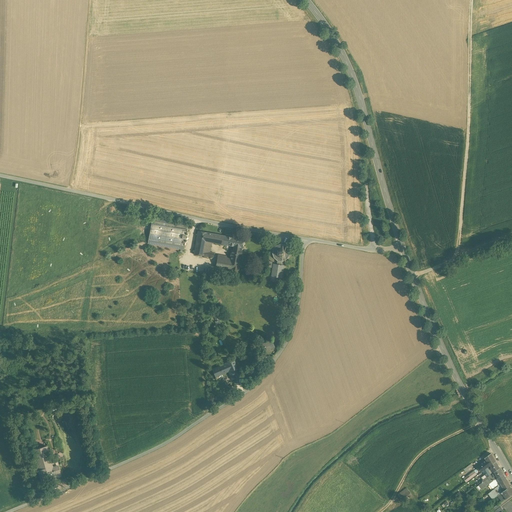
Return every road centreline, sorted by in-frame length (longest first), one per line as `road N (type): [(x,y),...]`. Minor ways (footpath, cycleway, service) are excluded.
road 1 (residential): [(8,511),(165,445),(249,389),(292,328),(303,239)]
road 2 (unclassified): [(0,175),(303,239)]
road 3 (secondary): [(307,0),(351,62),(402,246)]
road 4 (track): [(469,0),(463,201),(453,259)]
road 5 (secondary): [(402,246),(426,313),(511,476)]
road 6 (track): [(377,511),(427,446),(481,421)]
